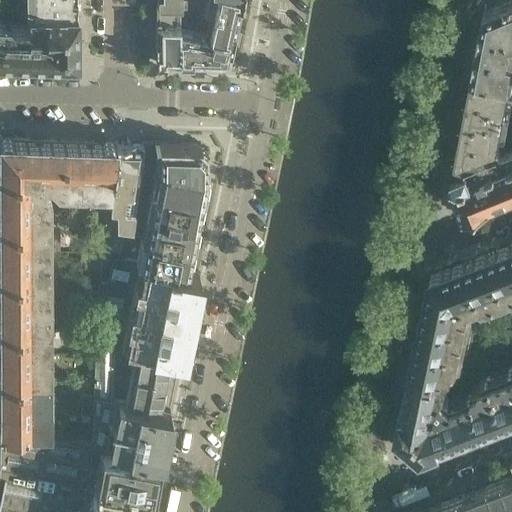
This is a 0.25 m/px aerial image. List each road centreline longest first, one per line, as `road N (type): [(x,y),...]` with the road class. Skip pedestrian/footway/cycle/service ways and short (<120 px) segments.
road 1 (residential): [(265,105),(181,511)]
road 2 (residential): [(361,484),(413,235)]
road 3 (residential): [(413,235),(459,0)]
road 4 (residential): [(511,441),(396,486),(361,484)]
road 5 (residential): [(118,97),(265,105)]
